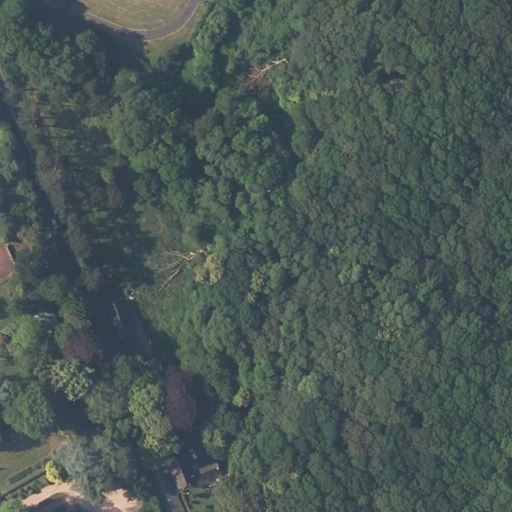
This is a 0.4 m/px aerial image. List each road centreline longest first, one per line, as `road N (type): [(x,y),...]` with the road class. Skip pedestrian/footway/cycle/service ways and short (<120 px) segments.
road 1 (track): [(8,0),(135,91),(231,142),(282,218),(342,244),(353,265),(347,337),(358,367),(490,484),(511,492)]
road 2 (secondary): [(170,511),(0,94)]
road 3 (unknown): [(0,395),(121,389)]
